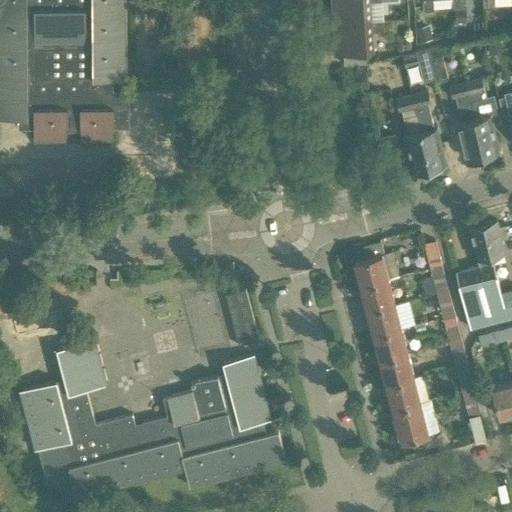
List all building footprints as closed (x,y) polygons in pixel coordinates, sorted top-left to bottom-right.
[(0,0),(0,117),(18,117),(18,127),(34,127),(34,138),(67,138),(67,129),(80,129),(80,138),(113,138),(113,126),(129,126),(129,99),(112,99),(112,78),(126,78),(125,0),(0,0)] [(335,0),(337,21),(333,21),(334,24),(334,25),(337,24),(372,22),(371,21),(370,1),(382,0),(385,0),(335,0)] [(414,0),(414,3),(423,2),(423,10),(434,9),(433,0),(414,0)] [(456,22),(466,22),(466,10),(456,10),(456,22)] [(339,51),(335,51),(336,54),(339,54),(347,54),(348,64),(356,63),(365,62),(369,62),(368,52),(373,52),(372,31),(384,31),(383,20),(371,21),(372,22),(337,24),(339,51)] [(440,46),(428,48),(430,57),(435,79),(436,81),(448,78),(440,46)] [(428,48),(417,51),(424,82),(435,79),(430,57),(428,48)] [(482,76),(466,80),(483,154),(487,153),(490,155),(495,154),(496,151),(500,150),(490,112),(487,113),(484,99),(487,98),(482,76)] [(466,80),(449,84),(452,96),(455,96),(461,119),(457,120),(467,158),(470,157),(473,159),(478,158),(479,155),(483,154),(466,80)] [(428,89),(412,93),(429,167),(434,166),(436,168),(441,167),(442,164),(446,163),(437,125),(433,126),(428,102),(431,102),(428,89)] [(511,91),(507,93),(506,91),(505,92),(506,94),(499,96),(503,114),(510,112),(510,115),(511,114),(511,91)] [(412,93),(396,97),(399,109),(405,108),(407,116),(403,116),(407,132),(404,133),(413,171),(417,170),(420,172),(424,171),(426,168),(429,167),(412,93)] [(470,226),(480,266),(493,262),(491,254),(504,250),(497,219),(470,226)] [(441,264),(435,239),(424,242),(430,267),(441,264)] [(392,250),(382,252),(354,260),(360,284),(389,277),(415,271),(413,265),(407,263),(396,266),(392,250)] [(511,290),(501,293),(493,262),(480,266),(456,271),(470,327),(511,316),(511,290)] [(448,290),(441,264),(430,267),(437,293),(448,290)] [(396,304),(389,277),(360,284),(367,311),(396,304)] [(246,287),(225,293),(239,344),(259,338),(246,287)] [(455,316),(448,290),(437,293),(444,319),(455,316)] [(374,337),(403,330),(396,304),(367,311),(374,337)] [(462,342),(455,316),(444,319),(451,345),(462,342)] [(511,336),(511,324),(503,327),(505,339),(511,336)] [(505,339),(503,327),(477,334),(480,345),(505,339)] [(409,356),(403,330),(374,337),(381,363),(409,356)] [(57,379),(20,390),(36,449),(39,448),(48,484),(50,483),(49,483),(72,477),(77,496),(186,468),(190,485),(287,459),(279,428),(266,431),(263,419),(271,416),(254,352),(223,360),(226,374),(218,376),(218,374),(191,381),(193,389),(163,397),(168,415),(144,421),(144,423),(136,426),(133,413),(96,423),(87,388),(106,383),(94,338),(57,348),(66,380),(58,382),(57,379)] [(469,368),(462,342),(451,345),(458,371),(469,368)] [(416,382),(409,356),(381,363),(387,389),(416,382)] [(475,394),(469,368),(458,371),(465,397),(475,394)] [(511,411),(511,381),(492,387),(499,415),(511,411)] [(423,407),(416,382),(387,389),(394,415),(423,407)] [(480,412),(475,394),(465,397),(469,415),(480,412)] [(430,434),(423,407),(394,415),(401,441),(430,434)] [(470,417),(475,438),(485,436),(480,415),(470,417)]
